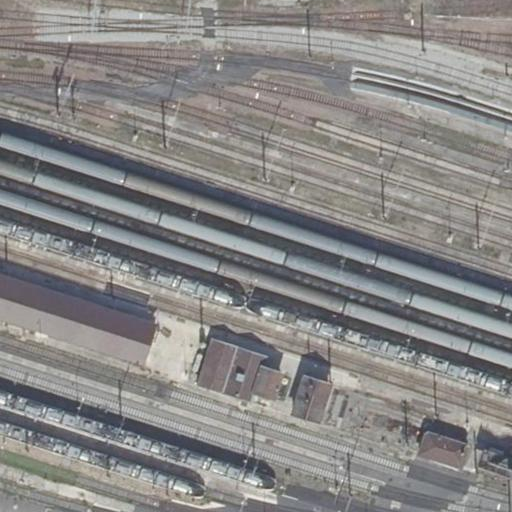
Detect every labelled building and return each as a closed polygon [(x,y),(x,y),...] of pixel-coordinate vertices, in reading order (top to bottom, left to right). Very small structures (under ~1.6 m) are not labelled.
[(0,276),(0,318),(143,365),(156,327),(0,276)] [(266,358),(213,341),(197,384),(222,392),(223,391),(253,400),(256,394),(272,398),(280,374),(263,369),(266,358)] [(330,381),(307,373),(293,415),(316,423),(330,381)] [(420,450),(426,429),(428,423),(350,397),(340,424),(420,450)] [(426,429),(420,450),(418,454),(459,467),(468,443),(426,429)]
